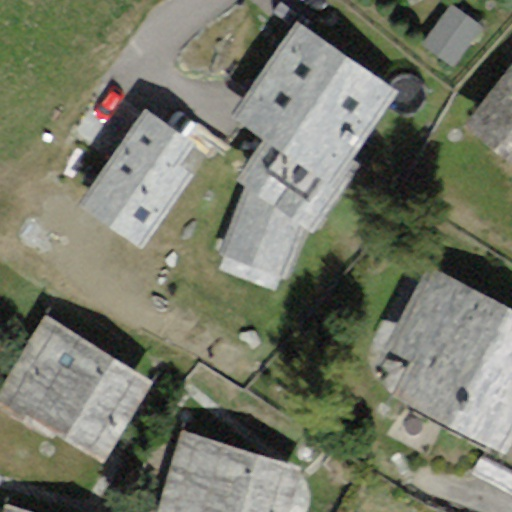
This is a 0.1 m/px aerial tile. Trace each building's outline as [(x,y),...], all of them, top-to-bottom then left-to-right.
[(475,33),(442,10),(415,48),(447,71),(475,33)] [(379,96),(297,39),(255,100),(283,120),(248,169),(256,174),(230,242),(286,263),(307,209),(317,216),(354,162),(340,152),(379,96)] [(511,69),(503,63),(450,132),(511,179),(511,69)] [(177,181),(164,172),(179,149),(143,124),(95,193),(144,228),(177,181)] [(511,384),(511,332),(405,276),(344,391),(473,459),(511,384)] [(120,388),(33,331),(0,380),(0,419),(69,465),(120,388)] [(267,511),(278,475),(165,443),(145,511),(267,511)]
